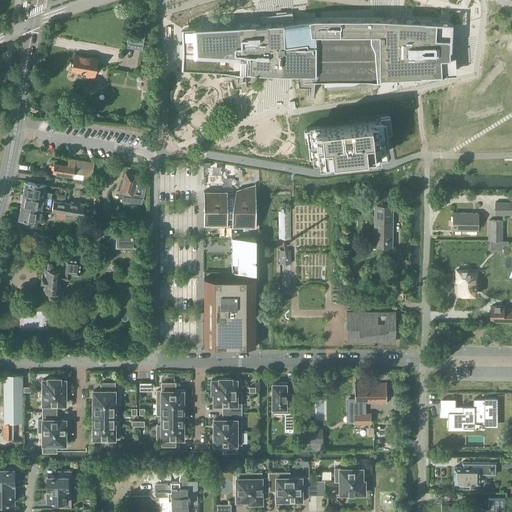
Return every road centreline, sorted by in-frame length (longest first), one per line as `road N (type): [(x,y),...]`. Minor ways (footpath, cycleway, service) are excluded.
road 1 (residential): [(422,360),(426,155),(318,174),(153,151)]
road 2 (residential): [(198,362),(422,360)]
road 3 (residential): [(153,151),(152,362)]
road 4 (residential): [(421,511),(422,360)]
road 5 (residential): [(13,134),(153,151)]
road 6 (tertiary): [(13,134),(36,0)]
